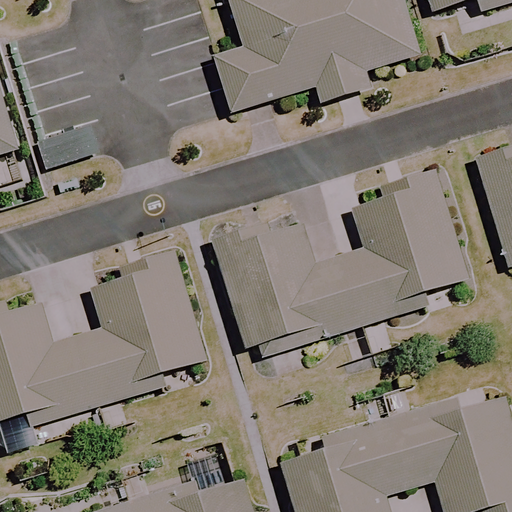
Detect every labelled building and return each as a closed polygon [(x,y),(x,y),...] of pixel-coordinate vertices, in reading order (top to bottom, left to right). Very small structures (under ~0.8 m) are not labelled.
[(421,57),(403,0),(233,0),(249,53),(221,61),(237,115),(320,90),(324,105),(370,91),(365,74),(421,57)] [(511,0),(431,0),(436,16),(481,4),(484,15),(511,7),(511,0)] [(0,86),(0,160),(22,154),(4,85),(0,86)] [(511,158),(485,166),(511,272),(511,158)] [(384,198),(387,207),(356,217),(368,254),(317,271),(304,232),(269,243),(265,232),(218,248),(222,259),(252,352),(262,349),(266,361),(425,309),(423,300),(472,284),(441,189),(438,180),(384,198)] [(126,278),(129,287),(96,296),(107,335),(55,349),(45,310),(10,320),(8,311),(0,313),(0,425),(29,418),(32,430),(164,393),(161,379),(207,366),(181,272),(179,263),(126,278)] [(440,486),(447,511),(511,511),(511,409),(510,402),(463,415),(461,405),(328,442),(331,452),(288,464),(301,511),(390,511),(387,501),(440,486)] [(257,511),(249,486),(203,500),(198,486),(112,511),(257,511)]
